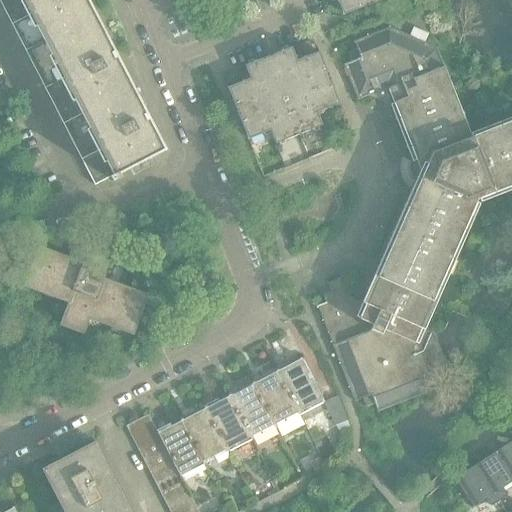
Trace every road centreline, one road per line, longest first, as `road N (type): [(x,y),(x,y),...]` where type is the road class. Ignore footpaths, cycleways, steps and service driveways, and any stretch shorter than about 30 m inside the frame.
road 1 (residential): [(0,446),(246,322),(254,285),(218,185)]
road 2 (residential): [(218,185),(0,221)]
road 3 (residential): [(169,62),(300,11),(295,0)]
road 4 (residential): [(218,185),(169,62)]
